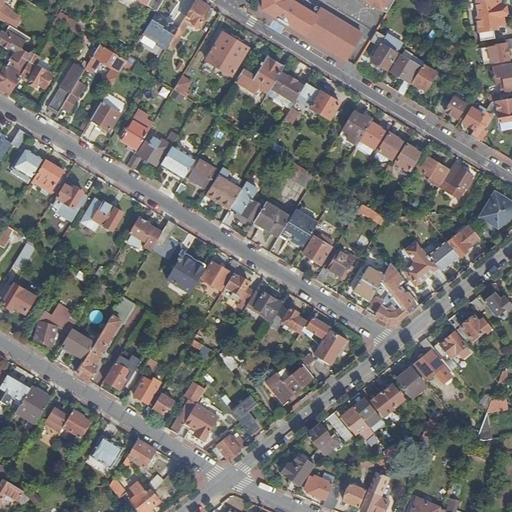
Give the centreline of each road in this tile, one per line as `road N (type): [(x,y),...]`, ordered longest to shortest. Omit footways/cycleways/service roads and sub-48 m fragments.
road 1 (residential): [(395,343),(0,103)]
road 2 (residential): [(226,7),(511,180)]
road 3 (residential): [(0,341),(228,478)]
road 4 (residential): [(395,343),(228,478)]
road 5 (residential): [(511,250),(395,343)]
